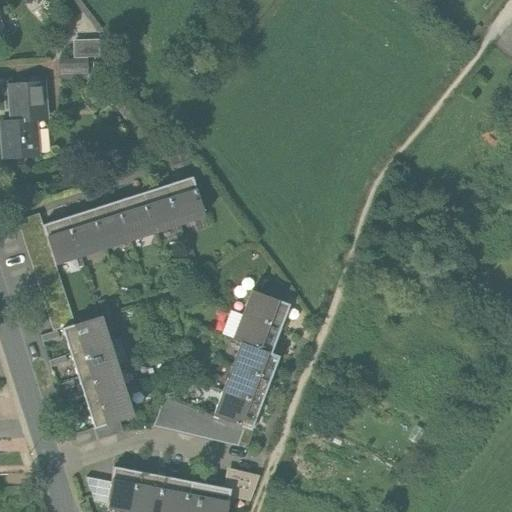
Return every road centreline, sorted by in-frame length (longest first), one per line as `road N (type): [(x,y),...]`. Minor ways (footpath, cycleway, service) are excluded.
road 1 (track): [(254,511),(371,193),(483,43)]
road 2 (tertiary): [(67,511),(0,302)]
